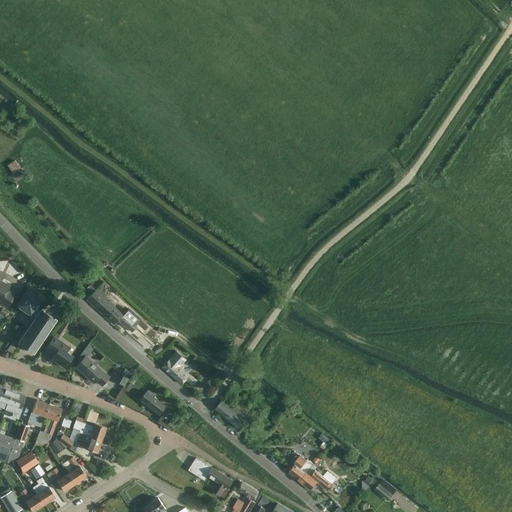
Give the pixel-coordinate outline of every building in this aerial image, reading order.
[(15,161),(7,166),(13,175),(21,169),(15,161)] [(0,304),(7,308),(10,303),(14,294),(7,291),(9,286),(0,281),(0,300),(1,301),(0,303),(0,304)] [(90,296),(86,300),(113,325),(117,320),(124,327),(124,326),(131,332),(135,327),(134,326),(140,319),(134,313),(127,307),(121,314),(95,290),(91,295),(90,296)] [(16,306),(35,318),(40,312),(35,308),(41,300),(26,291),(16,306)] [(40,312),(35,318),(18,343),(34,353),(56,320),(41,310),(40,312)] [(57,333),(60,335),(70,322),(67,319),(57,333)] [(69,347),(63,343),(53,336),(45,349),(54,355),(51,359),(64,368),(72,356),(66,351),(69,347)] [(147,351),(152,345),(143,337),(137,344),(147,351)] [(16,348),(11,344),(5,354),(10,357),(16,348)] [(160,346),(153,351),(155,354),(162,350),(160,346)] [(170,358),(162,367),(181,384),(184,379),(192,385),(196,381),(188,374),(193,368),(188,365),(189,363),(185,360),(185,359),(176,352),(170,359),(170,358)] [(85,357),(76,367),(93,382),(95,380),(101,385),(108,378),(85,357)] [(119,372),(114,381),(123,387),(129,377),(119,372)] [(0,407),(5,410),(7,403),(12,391),(0,386),(0,407)] [(12,391),(7,403),(16,406),(12,417),(18,419),(22,408),(21,407),(25,396),(12,391)] [(164,406),(161,403),(159,401),(146,392),(140,400),(158,414),(164,406)] [(36,400),(32,409),(28,422),(34,424),(38,414),(44,416),(49,404),(36,400)] [(244,420),(242,418),(249,411),(239,402),(232,410),(222,401),(215,409),(237,428),(244,420)] [(48,445),(49,441),(57,420),(57,421),(61,409),(49,404),(44,416),(51,418),(50,421),(47,420),(43,432),(40,430),(35,445),(41,447),(47,443),(48,445)] [(173,416),(168,424),(173,428),(179,420),(173,416)] [(72,428),(79,430),(79,432),(101,440),(106,427),(94,423),(76,417),(73,426),(72,428)] [(63,419),(61,425),(68,428),(70,422),(67,421),(65,420),(63,419)] [(13,421),(11,428),(17,430),(19,423),(13,421)] [(21,422),(13,444),(21,446),(29,425),(21,422)] [(58,432),(56,439),(67,447),(69,448),(73,442),(58,432)] [(74,444),(87,449),(97,453),(101,440),(79,432),(74,444)] [(49,445),(55,455),(67,447),(56,439),(56,440),(51,443),(50,441),(49,441),(48,445),(49,445)] [(329,444),(325,440),(320,448),(324,451),(329,444)] [(0,460),(5,463),(9,453),(0,449),(0,460)] [(31,452),(17,461),(19,465),(26,461),(29,467),(37,462),(31,452)] [(295,464),(288,472),(300,482),(313,464),(308,460),(307,460),(300,455),(299,456),(298,457),(294,463),(293,463),(295,464)] [(316,464),(322,458),(318,455),(313,461),(316,464)] [(72,457),(68,461),(64,463),(60,458),(58,459),(68,473),(74,484),(86,476),(79,466),(78,466),(72,457)] [(202,472),(218,482),(213,491),(224,498),(230,489),(228,488),(233,480),(213,467),(212,468),(196,458),(188,470),(199,477),(202,472)] [(313,464),(300,482),(310,490),(317,482),(327,490),(330,487),(339,494),(341,491),(343,489),(338,485),(334,482),(333,483),(316,470),(318,468),(313,464)] [(44,473),(38,465),(31,470),(36,478),(44,473)] [(74,484),(68,473),(62,477),(56,469),(51,472),(57,481),(56,481),(63,491),(74,484)] [(371,478),(369,477),(364,483),(368,487),(373,480),(377,476),(371,471),(370,473),(373,476),(371,478)] [(38,483),(32,487),(37,494),(44,504),(55,497),(49,488),(48,487),(47,487),(44,482),(41,478),(37,481),(38,483)] [(249,511),(256,503),(253,501),(259,493),(242,482),(237,490),(250,498),(245,504),(238,499),(233,507),(239,511),(249,511)] [(383,497),(384,496),(388,499),(393,494),(388,490),(380,483),(375,490),(383,497)] [(29,495),(34,492),(29,484),(24,487),(29,495)] [(25,489),(20,492),(26,501),(25,502),(27,503),(32,511),(44,504),(37,494),(31,498),(25,489)] [(11,491),(3,497),(0,498),(9,511),(16,511),(22,508),(11,491)] [(166,511),(165,509),(166,509),(158,498),(144,507),(147,511),(145,511),(166,511)] [(292,511),(278,503),(272,511),(292,511)]
